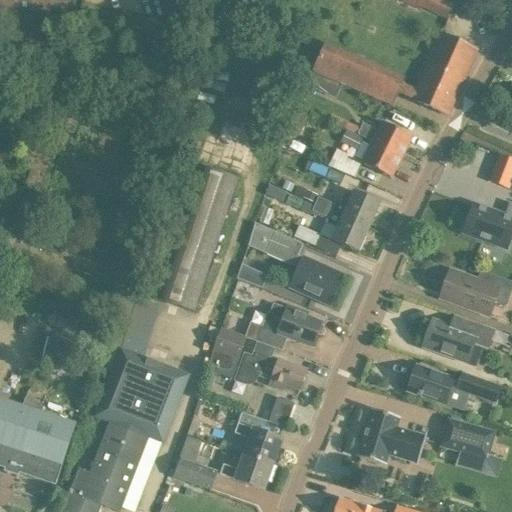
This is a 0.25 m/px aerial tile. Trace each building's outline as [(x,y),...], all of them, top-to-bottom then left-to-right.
[(51,0),(0,0),(0,6),(48,15),(51,0)] [(456,0),(396,0),(407,5),(409,3),(447,21),(456,0)] [(401,86),(397,94),(447,117),(477,50),(439,33),(414,92),(401,86)] [(319,55),(312,73),(319,76),(320,75),(347,87),(360,93),(392,107),(397,94),(401,86),(404,78),(324,43),(319,55)] [(381,123),(370,143),(401,159),(411,138),(381,123)] [(345,133),(339,145),(355,153),(362,141),(345,133)] [(391,179),(401,159),(370,143),(360,164),(391,179)] [(510,188),(511,188),(511,160),(498,155),(488,182),(509,190),(510,188)] [(330,170),(312,162),(307,172),(326,179),(330,170)] [(197,166),(173,238),(214,252),(238,179),(197,166)] [(329,220),(335,206),(319,199),(314,197),(311,204),(308,203),(312,195),(286,182),(282,189),(294,195),(294,196),(304,201),(303,202),(299,211),(326,223),(328,219),(329,220)] [(341,217),(369,229),(379,205),(352,193),(341,217)] [(468,218),(464,229),(466,230),(465,233),(507,249),(511,237),(511,205),(510,205),(505,218),(475,207),(470,219),(468,218)] [(358,253),(369,229),(341,217),(331,241),(358,253)] [(328,306),(342,276),(297,257),(302,246),(257,225),(247,247),(298,270),(290,289),(328,306)] [(320,236),(299,227),(294,238),(315,248),(320,236)] [(35,249),(62,257),(68,236),(41,229),(35,249)] [(194,314),(214,252),(173,238),(153,300),(194,314)] [(242,266),(239,280),(266,286),(269,271),(242,266)] [(477,281),(450,271),(439,300),(488,317),(494,303),(505,307),(511,288),(511,283),(480,272),(477,281)] [(122,294),(99,365),(113,370),(94,418),(109,424),(89,475),(78,471),(62,511),(98,511),(100,507),(113,511),(119,511),(148,439),(162,445),(186,383),(125,359),(143,301),(122,294)] [(245,339),(247,340),(282,352),(287,339),(312,348),(317,335),(320,337),(324,327),(320,326),(321,324),(306,318),(307,314),(288,307),(287,310),(273,305),(269,315),(267,314),(262,327),(251,323),(245,338),(245,339)] [(494,330),(465,320),(461,331),(432,321),(422,348),(466,364),(473,346),(487,350),(490,342),(493,332),(494,330)] [(245,339),(245,338),(220,330),(212,354),(239,362),(247,340),(245,339)] [(508,337),(493,332),(490,342),(505,347),(508,337)] [(48,339),(42,364),(71,372),(77,347),(48,339)] [(277,360),(276,362),(253,354),(252,357),(244,354),(234,382),(244,386),(247,386),(254,384),(256,381),(258,377),(269,382),(268,387),(283,392),(285,387),(299,392),(307,371),(277,360)] [(445,405),(445,404),(462,411),(468,394),(495,403),(500,387),(462,374),(459,381),(416,366),(407,392),(416,396),(420,398),(420,397),(426,399),(426,398),(445,405)] [(278,394),(272,421),(290,425),(296,398),(278,394)] [(75,425),(41,413),(43,406),(31,400),(25,398),(22,407),(0,399),(0,467),(55,486),(75,425)] [(399,419),(373,411),(359,458),(385,466),(388,455),(411,462),(414,451),(421,453),(426,438),(395,429),(399,419)] [(249,441),(243,456),(273,466),(282,441),(262,434),(266,422),(241,414),(234,435),(249,441)] [(441,447),(461,453),(456,467),(496,479),(502,461),(488,457),(494,433),(448,420),(441,447)] [(264,491),(273,466),(243,456),(238,471),(223,466),(220,476),(264,491)] [(215,474),(182,462),(176,478),(209,490),(215,474)] [(378,511),(339,499),(334,511),(378,511)]
